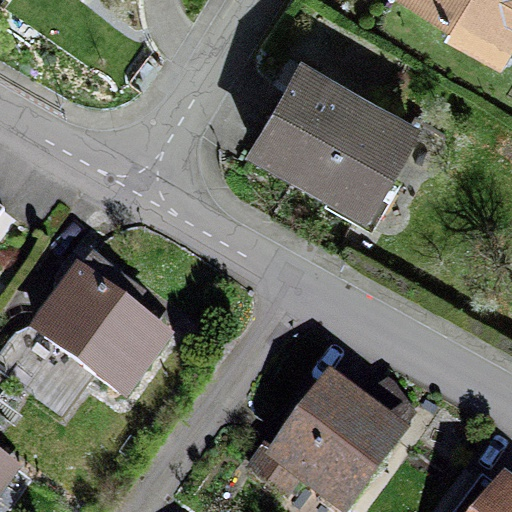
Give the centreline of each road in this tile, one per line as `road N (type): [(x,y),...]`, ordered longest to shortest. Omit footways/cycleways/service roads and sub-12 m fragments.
road 1 (unclassified): [(142,511),(314,282)]
road 2 (residential): [(155,188),(287,0)]
road 3 (residential): [(511,394),(314,282)]
road 4 (residential): [(314,282),(155,188)]
road 5 (residential): [(155,188),(0,109)]
